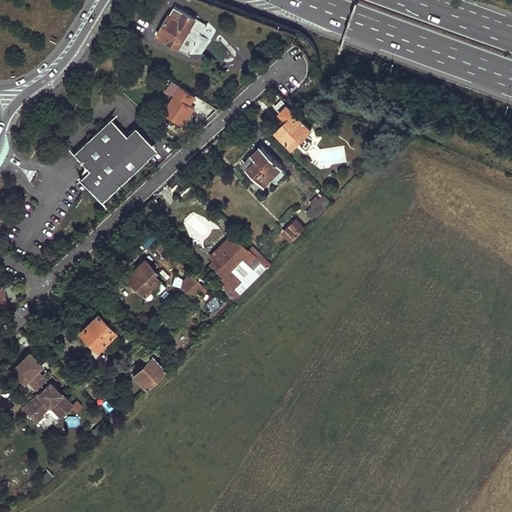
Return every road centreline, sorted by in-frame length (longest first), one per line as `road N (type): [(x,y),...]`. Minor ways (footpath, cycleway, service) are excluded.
road 1 (residential): [(43,286),(291,52)]
road 2 (motorway): [(306,0),(511,79)]
road 3 (secondary): [(0,129),(61,64),(104,0)]
road 4 (secondary): [(92,0),(36,73),(0,87)]
